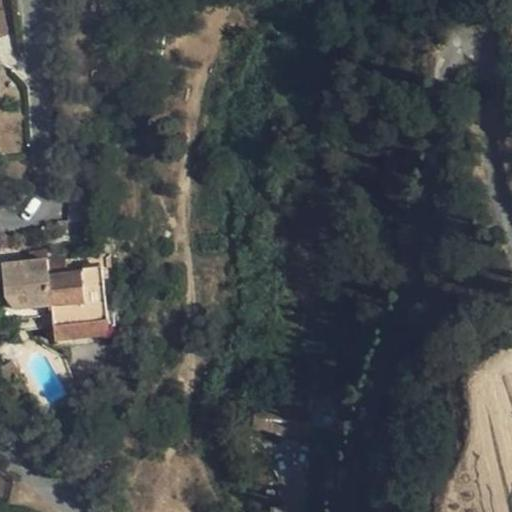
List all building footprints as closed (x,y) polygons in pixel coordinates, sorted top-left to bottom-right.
[(4,271),(50,265),(49,258),(3,264),(4,271)] [(93,302),(88,269),(51,274),(50,265),(4,271),(7,298),(27,295),(29,311),(48,309),(58,307),(93,302)] [(87,266),(88,269),(93,302),(58,307),(48,309),(51,332),(108,324),(100,265),(87,266)] [(27,295),(7,298),(7,299),(9,302),(17,312),(29,311),(27,295)] [(95,341),(108,324),(51,332),(53,347),(95,341)] [(316,366),(312,411),(337,413),(342,369),(316,366)] [(312,411),(255,406),(253,432),(310,437),(312,411)]
